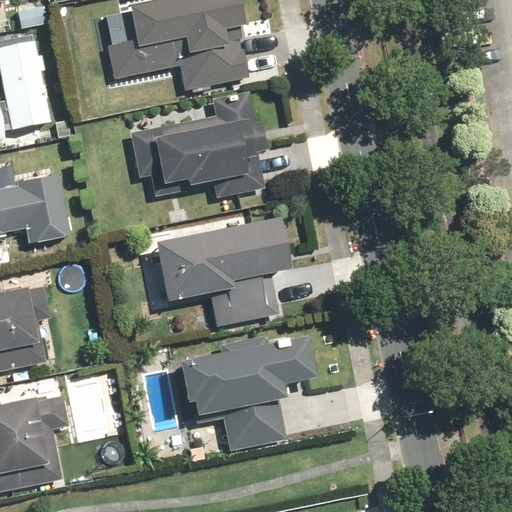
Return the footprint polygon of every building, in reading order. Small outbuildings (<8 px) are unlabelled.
[(120,0),(117,1),(120,16),(94,21),(107,83),(178,69),(182,94),(246,80),(229,0),(120,0)] [(0,142),(2,142),(0,132),(0,131),(52,120),(33,33),(0,40),(0,94),(1,99),(0,98),(0,142)] [(188,121),(186,111),(146,119),(148,129),(128,133),(131,150),(146,146),(155,188),(181,183),(182,188),(210,183),(213,199),(262,190),(254,152),(264,149),(259,124),(249,126),(243,95),(230,98),(232,107),(212,111),(213,116),(188,121)] [(0,187),(0,234),(21,230),(24,249),(68,239),(54,176),(0,187)] [(266,276),(285,272),(273,214),(158,238),(172,304),(207,296),(213,329),(274,316),(266,276)] [(0,368),(41,359),(31,318),(46,314),(39,287),(18,292),(0,296),(0,368)] [(181,404),(186,403),(189,418),(220,411),(228,451),(282,441),(274,400),(278,399),(275,385),(306,379),(298,340),(258,348),(257,340),(220,348),(221,357),(173,366),(181,404)] [(58,396),(6,407),(4,396),(0,396),(0,493),(59,481),(48,431),(65,427),(58,396)]
